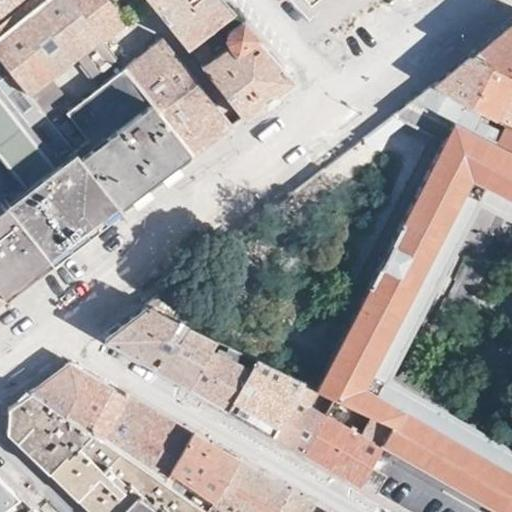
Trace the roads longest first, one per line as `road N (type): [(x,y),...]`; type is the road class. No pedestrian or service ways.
road 1 (residential): [(32,316),(325,84),(251,0)]
road 2 (residential): [(32,316),(361,511)]
